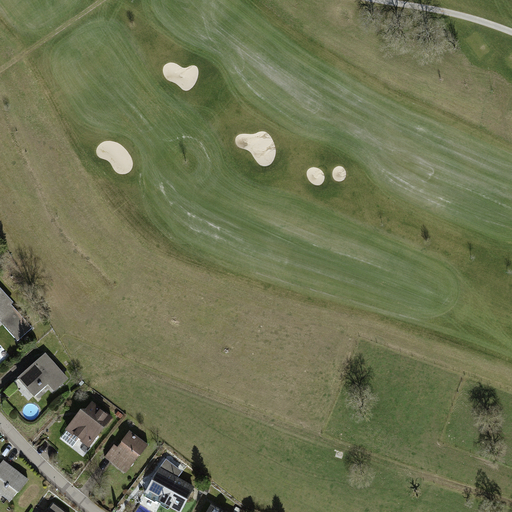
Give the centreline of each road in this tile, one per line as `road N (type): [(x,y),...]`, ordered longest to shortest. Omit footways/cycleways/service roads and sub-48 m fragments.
road 1 (track): [(511,32),(385,0)]
road 2 (residential): [(94,511),(0,423)]
road 3 (track): [(106,0),(0,73)]
